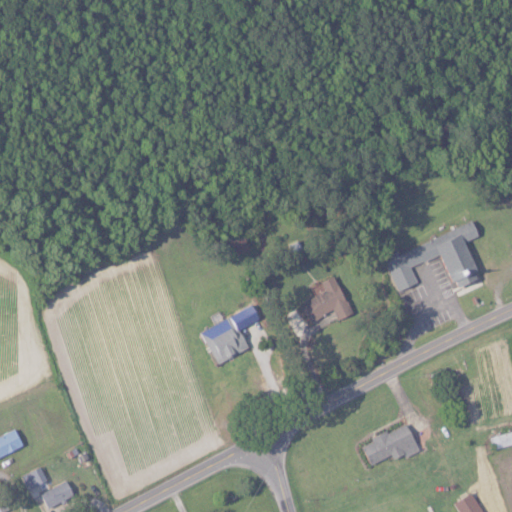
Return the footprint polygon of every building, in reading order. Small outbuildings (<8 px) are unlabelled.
[(393,290),(413,282),(407,266),(436,255),(448,287),(474,277),(460,241),(474,236),(469,223),(380,258),(393,290)] [(224,239),(226,254),(245,252),(243,236),(224,239)] [(306,323),(310,322),(323,312),(329,309),(333,319),(342,316),(348,311),(345,304),(337,293),(329,275),(322,278),(310,287),(313,293),(294,307),(306,323)] [(244,348),(234,329),(253,319),(246,305),(196,331),(213,363),(244,348)] [(416,450),(402,423),(382,433),(382,431),(356,444),(366,465),(387,455),(389,459),(400,454),(402,457),(416,450)] [(0,433),(0,454),(19,445),(11,428),(0,433)] [(43,480),(37,466),(18,474),(24,488),(43,480)] [(71,494),(63,479),(35,494),(43,508),(71,494)] [(455,511),(479,511),(466,491),(449,502),(455,511)]
